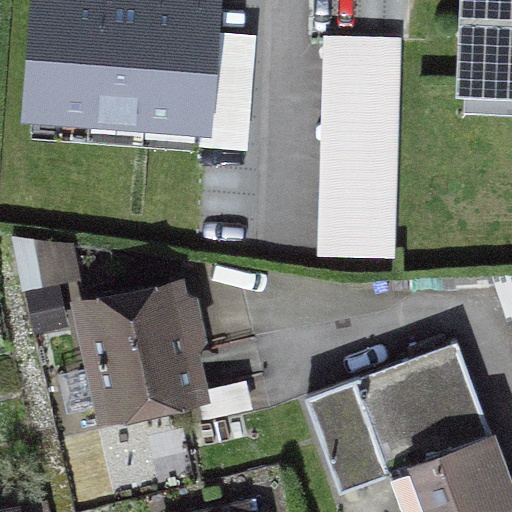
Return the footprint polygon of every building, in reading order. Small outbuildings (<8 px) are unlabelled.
[(37,0),(28,108),(212,124),(223,1),(216,0),(37,0)] [(511,0),(453,0),(449,91),(511,94),(511,0)] [(391,255),(396,40),(324,39),(319,253),(391,255)] [(104,412),(192,392),(169,287),(81,307),(104,412)] [(387,472),(402,511),(511,511),(511,500),(497,506),(493,496),(472,504),(474,511),(465,511),(441,454),(488,436),(454,340),(304,398),(338,490),(387,472)]
